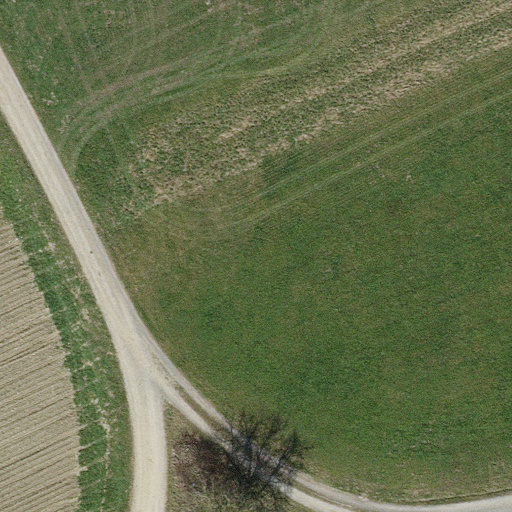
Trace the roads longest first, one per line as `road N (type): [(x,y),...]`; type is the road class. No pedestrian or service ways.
road 1 (track): [(0,76),(153,374),(266,467),(360,511)]
road 2 (track): [(153,374),(149,511)]
